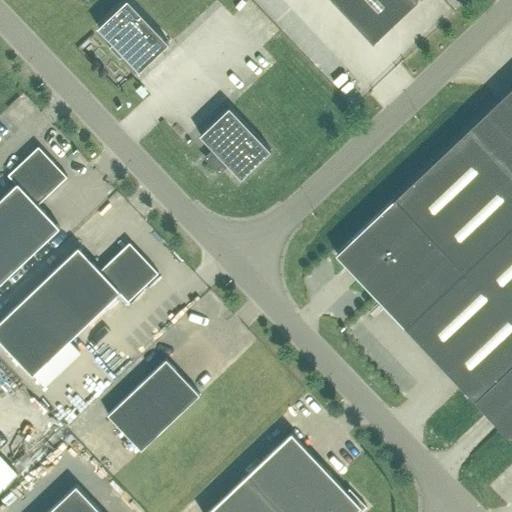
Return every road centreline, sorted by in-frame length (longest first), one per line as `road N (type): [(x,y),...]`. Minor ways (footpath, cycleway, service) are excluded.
road 1 (unclassified): [(511,0),(236,257)]
road 2 (unclassified): [(236,257),(0,12)]
road 3 (unclassified): [(453,511),(236,257)]
